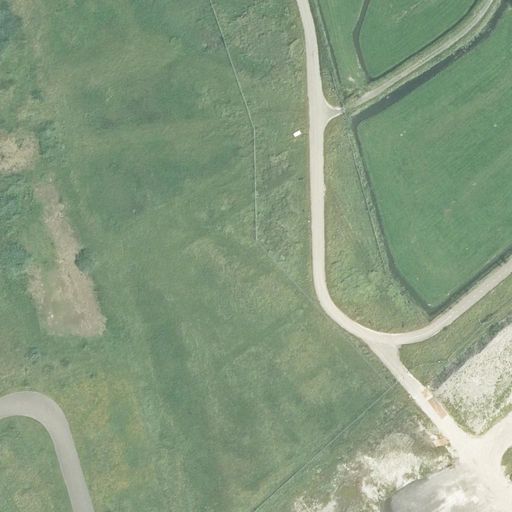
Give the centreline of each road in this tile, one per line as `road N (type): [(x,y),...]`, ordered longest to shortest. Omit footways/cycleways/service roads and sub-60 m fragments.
road 1 (track): [(38,407),(54,391),(321,279)]
road 2 (tertiary): [(277,0),(292,163),(321,279)]
